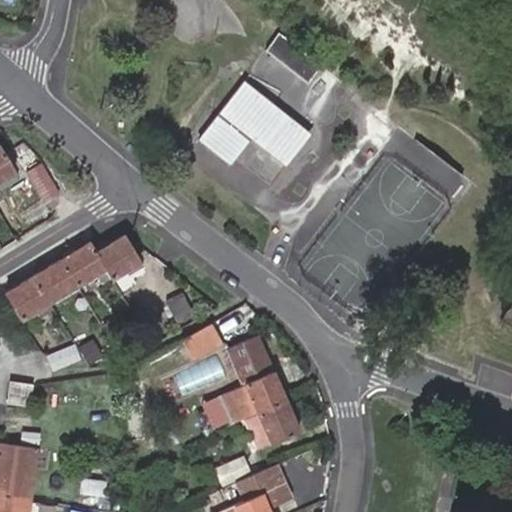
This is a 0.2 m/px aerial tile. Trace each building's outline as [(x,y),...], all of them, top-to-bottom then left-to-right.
[(326,99),(340,82),(300,50),(287,66),(289,67),(326,99)] [(262,97),(216,154),(246,179),(267,153),(302,181),(326,151),(262,97)] [(2,146),(0,147),(0,184),(19,174),(6,152),(2,146)] [(19,174),(0,184),(0,193),(23,181),(19,174)] [(51,210),(65,202),(53,180),(45,184),(40,176),(33,181),(51,210)] [(129,238),(100,256),(110,273),(115,281),(122,277),(144,263),(129,238)] [(93,244),(65,261),(81,290),(86,287),(110,273),(100,256),(93,244)] [(65,261),(35,278),(52,306),(58,303),(81,290),(65,261)] [(144,263),(122,277),(126,284),(148,271),(144,263)] [(110,273),(86,287),(91,294),(115,281),(110,273)] [(8,295),(24,323),(28,320),(52,306),(35,278),(8,295)] [(81,290),(58,303),(62,311),(85,297),(81,290)] [(169,309),(179,333),(192,325),(183,303),(169,309)] [(33,327),(56,314),(52,306),(28,320),(33,327)] [(104,330),(115,349),(127,342),(116,324),(104,330)] [(221,327),(180,350),(186,362),(228,340),(221,327)] [(237,424),(258,415),(289,402),(261,335),(233,347),(249,384),(224,395),(237,424)] [(77,351),(87,369),(101,366),(87,345),(77,351)] [(40,352),(53,374),(76,361),(69,349),(56,356),(49,346),(40,352)] [(221,355),(174,373),(183,397),(230,379),(221,355)] [(13,381),(10,404),(31,405),(34,383),(13,381)] [(60,389),(46,391),(48,404),(62,400),(60,389)] [(289,402),(258,415),(272,448),(302,434),(289,402)] [(45,453),(0,445),(0,495),(37,503),(45,453)] [(256,454),(227,466),(232,480),(262,468),(256,454)] [(273,511),(293,505),(279,469),(243,484),(251,502),(226,511),(273,511)] [(0,511),(35,511),(37,503),(0,495),(0,511)]
